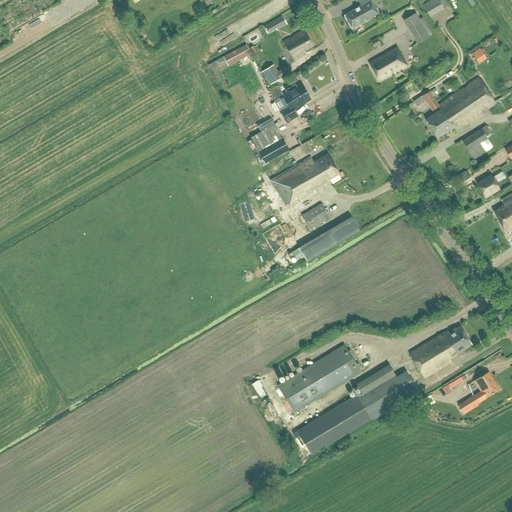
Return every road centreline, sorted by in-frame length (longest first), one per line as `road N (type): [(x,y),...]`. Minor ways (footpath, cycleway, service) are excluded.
road 1 (tertiary): [(511,333),(385,150),(312,0)]
road 2 (track): [(370,125),(457,67),(459,50),(440,23)]
